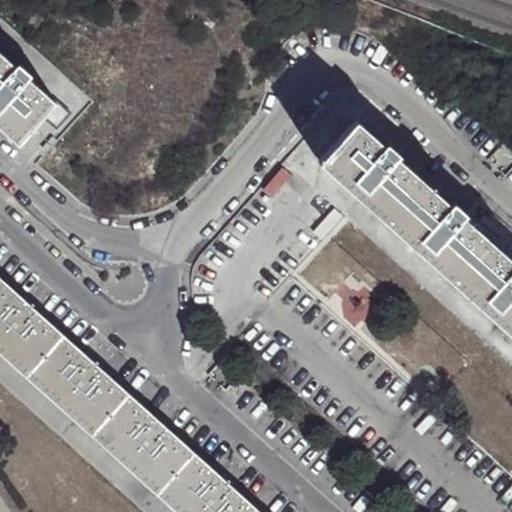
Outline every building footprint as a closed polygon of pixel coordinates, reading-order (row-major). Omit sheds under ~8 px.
[(0,123),(18,140),(44,111),(54,100),(27,76),(32,71),(19,59),(15,64),(0,50),(0,123)] [(68,110),(54,100),(44,111),(57,122),(68,110)] [(356,116),(318,157),(387,220),(424,178),(395,152),(398,148),(386,137),(383,141),(356,116)] [(454,280),(491,238),(461,211),(465,207),(452,195),(448,199),(424,178),(387,220),(454,280)] [(511,331),(511,256),(491,238),(454,280),(511,331)] [(0,276),(0,350),(28,375),(65,334),(0,276)] [(65,334),(28,375),(93,434),(130,393),(65,334)] [(130,393),(93,434),(157,492),(194,451),(130,393)] [(157,492),(179,511),(260,511),(262,511),(194,451),(157,492)]
